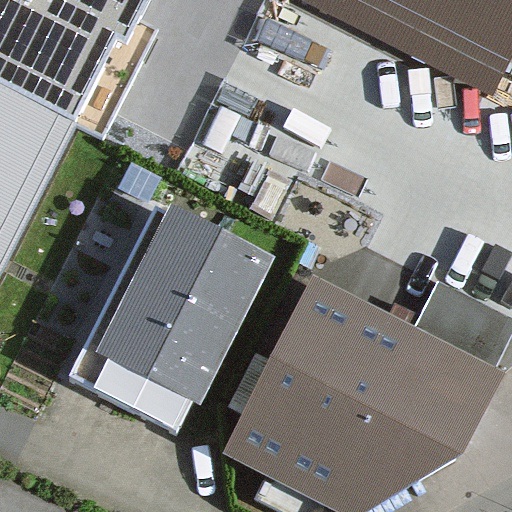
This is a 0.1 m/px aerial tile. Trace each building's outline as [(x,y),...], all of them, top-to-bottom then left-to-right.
[(0,0),(0,89),(66,123),(115,27),(124,32),(139,0),(0,0)] [(511,0),(307,0),(510,99),(511,94),(511,0)] [(66,123),(0,89),(0,277),(76,128),(66,123)] [(279,266),(176,216),(93,386),(195,436),(279,266)] [(511,429),(511,386),(333,299),(251,465),(347,511),(409,511),(490,474),(511,429)]
